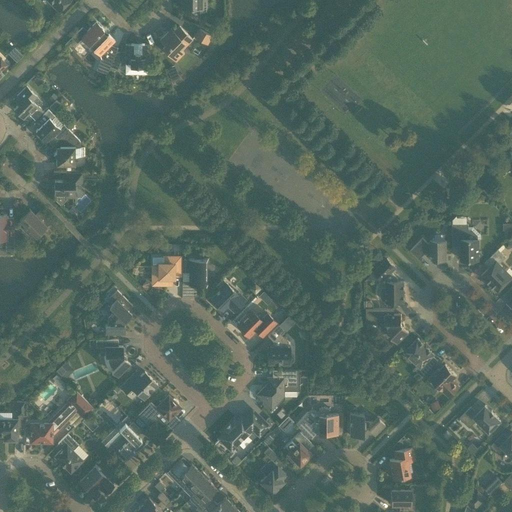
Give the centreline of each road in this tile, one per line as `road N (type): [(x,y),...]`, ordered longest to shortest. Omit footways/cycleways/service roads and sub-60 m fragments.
road 1 (residential): [(211,412),(151,349),(158,313),(171,303),(193,305),(242,355),(240,380)]
road 2 (residential): [(511,339),(459,284),(431,289),(431,316),(490,373)]
road 3 (residential): [(274,511),(331,457),(359,464),(366,481),(366,497),(352,511)]
road 4 (residential): [(0,93),(92,0)]
